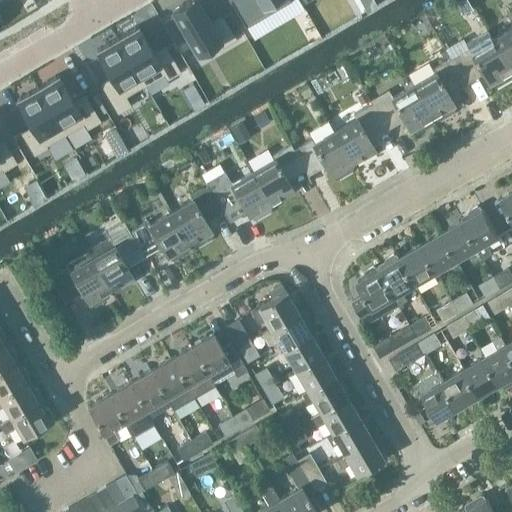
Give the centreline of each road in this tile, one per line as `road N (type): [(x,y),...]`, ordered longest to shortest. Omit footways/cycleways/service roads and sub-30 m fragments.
road 1 (residential): [(57,377),(267,258),(298,249)]
road 2 (residential): [(419,469),(298,249)]
road 3 (residential): [(298,249),(511,131)]
road 4 (residential): [(34,506),(97,460),(57,377)]
road 5 (residential): [(0,76),(130,0)]
